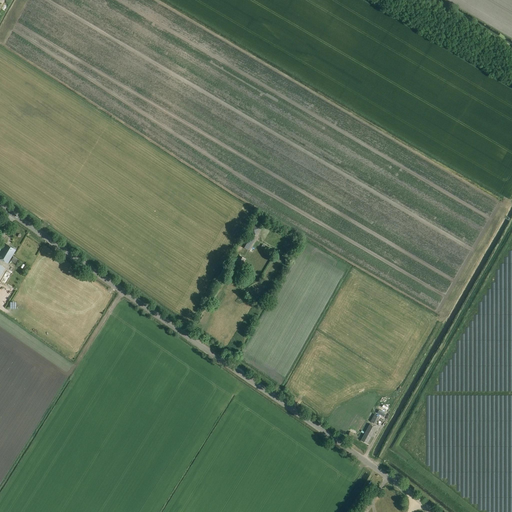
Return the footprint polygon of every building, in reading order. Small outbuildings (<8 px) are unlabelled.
[(256,235),(259,228),(252,225),(249,231),(256,235)] [(0,258),(8,264),(16,250),(5,244),(0,252),(0,258)] [(241,274),(243,269),(241,268),(246,259),(239,255),(231,268),(241,274)] [(0,280),(1,281),(6,284),(13,273),(0,264),(0,280)] [(374,414),(370,421),(375,424),(379,417),(374,414)] [(373,437),(374,434),(373,433),(376,427),(370,424),(361,440),(367,444),(371,436),(373,437)] [(356,440),(358,436),(351,431),(349,435),(356,440)]
